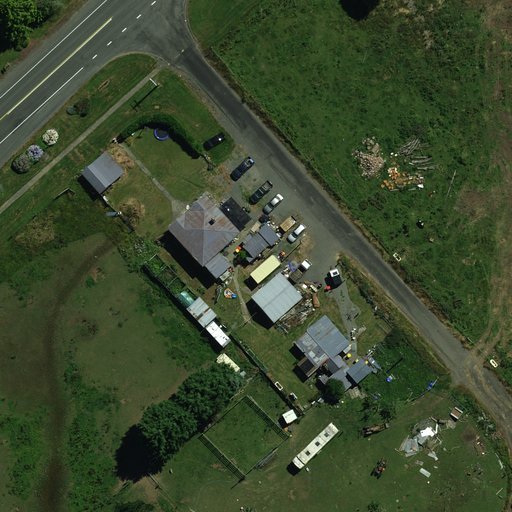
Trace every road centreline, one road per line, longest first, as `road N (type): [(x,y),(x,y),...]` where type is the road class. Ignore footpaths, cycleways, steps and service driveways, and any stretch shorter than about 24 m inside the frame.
road 1 (residential): [(133,0),(511,419)]
road 2 (primary): [(133,0),(0,121)]
